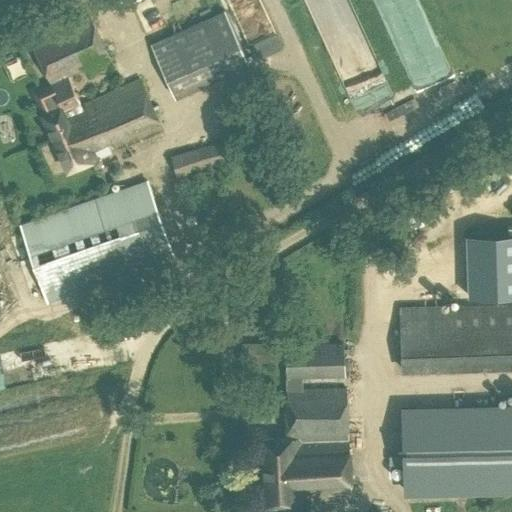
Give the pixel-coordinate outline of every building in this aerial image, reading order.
[(175,99),(249,65),(224,10),(150,44),(175,99)] [(81,105),(68,76),(109,58),(89,14),(31,40),(50,83),(60,107),(42,115),(67,172),(98,158),(163,130),(140,79),(81,105)] [(258,48),(282,36),(273,19),(249,31),(258,48)] [(179,183),(252,161),(243,134),(171,157),(179,183)] [(127,175),(142,170),(136,154),(121,159),(127,175)] [(47,303),(174,259),(146,179),(20,223),(47,303)] [(400,372),(511,369),(511,303),(398,307),(400,372)] [(245,367),(279,366),(279,341),(244,342),(245,367)] [(302,389),(302,377),(345,376),(344,344),(286,346),(287,377),(288,438),(260,438),(264,506),(301,504),(300,498),(351,495),(346,388),(302,389)] [(64,382),(76,381),(74,345),(62,346),(64,382)] [(511,420),(450,422),(452,494),(511,492),(511,420)]
